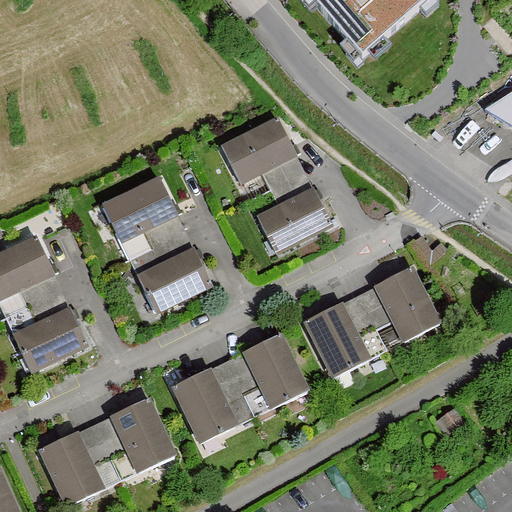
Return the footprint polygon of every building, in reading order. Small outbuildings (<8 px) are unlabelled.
[(310,0),(362,60),(432,0),(310,0)] [(511,95),(485,113),(511,128),(511,95)] [(270,192),(303,175),(294,158),(296,157),(278,122),(223,150),(240,185),(261,175),(270,192)] [(276,255),(332,227),(314,192),(312,193),(303,175),(270,192),(280,210),(258,221),(276,255)] [(130,262),(184,235),(175,217),(177,216),(160,181),(104,209),(130,262)] [(156,315),(212,287),(195,252),(193,253),(184,235),(130,262),(156,315)] [(6,321),(60,295),(52,277),(54,276),(37,240),(0,257),(0,300),(18,292),(27,310),(5,320),(6,321)] [(394,323),(405,344),(440,327),(411,271),(376,288),(377,291),(360,300),(387,353),(388,353),(377,332),(394,323)] [(31,374),(88,347),(71,312),(69,313),(60,295),(6,321),(31,374)] [(306,324),(334,380),(387,353),(360,300),(342,309),(341,306),(306,324)] [(228,365),(255,420),(308,394),(280,337),(245,354),(246,357),(228,365)] [(174,389),(202,445),(255,420),(228,365),(210,374),(209,372),(174,389)] [(96,429),(121,483),(175,458),(148,402),(112,418),(114,421),(96,429)] [(41,452),(68,509),(121,483),(96,429),(77,438),(76,435),(41,452)] [(0,511),(16,511),(0,474),(0,511)]
